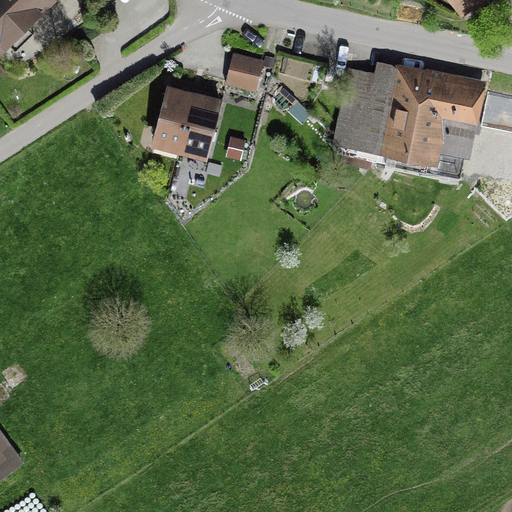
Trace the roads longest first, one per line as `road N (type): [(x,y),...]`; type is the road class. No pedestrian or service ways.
road 1 (tertiary): [(233,0),(0,150)]
road 2 (tertiary): [(248,0),(511,66)]
